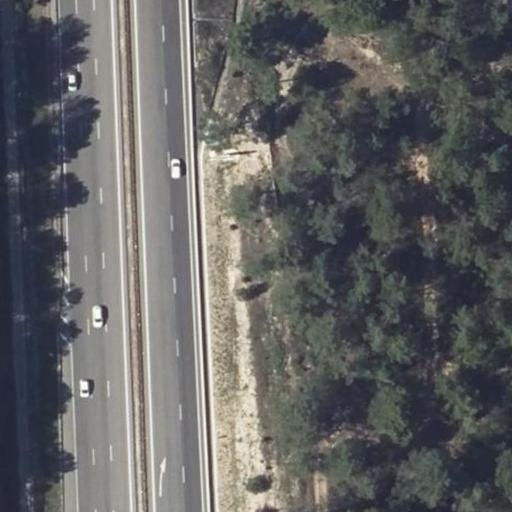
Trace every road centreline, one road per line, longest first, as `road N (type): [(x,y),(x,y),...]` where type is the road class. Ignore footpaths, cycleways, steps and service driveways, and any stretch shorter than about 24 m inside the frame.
road 1 (motorway): [(84,0),(104,511)]
road 2 (motorway): [(176,511),(157,0)]
road 3 (track): [(7,0),(23,511)]
